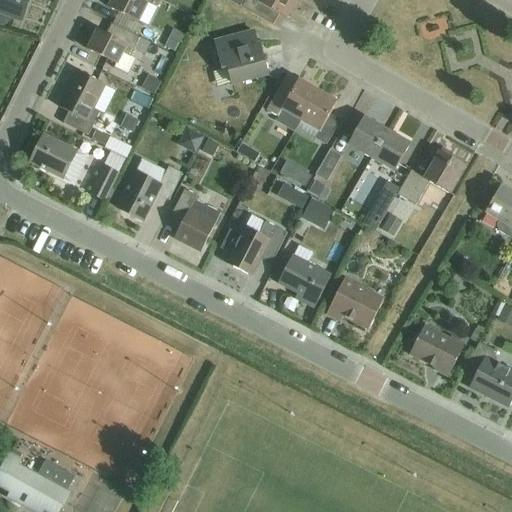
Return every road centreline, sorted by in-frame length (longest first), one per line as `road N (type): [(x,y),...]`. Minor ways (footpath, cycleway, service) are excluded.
road 1 (residential): [(511,453),(0,190)]
road 2 (residential): [(367,0),(336,54),(511,154)]
road 3 (residential): [(0,145),(72,0)]
